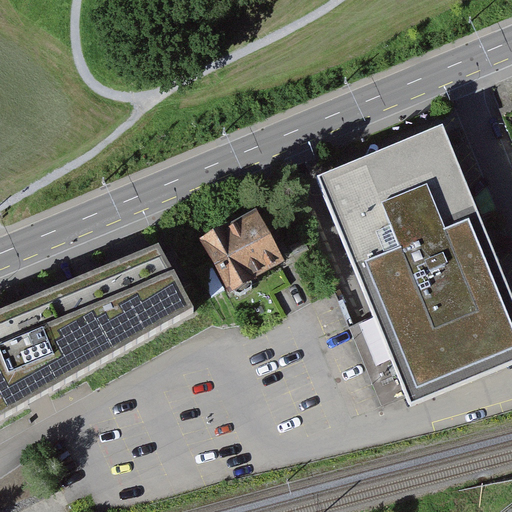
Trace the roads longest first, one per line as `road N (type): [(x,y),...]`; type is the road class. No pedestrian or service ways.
road 1 (secondary): [(0,254),(456,65)]
road 2 (residential): [(456,65),(511,203)]
